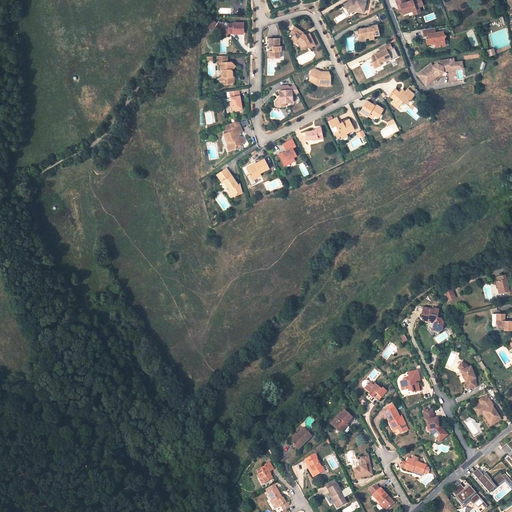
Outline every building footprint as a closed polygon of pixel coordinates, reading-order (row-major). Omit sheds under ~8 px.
[(352,8),(364,11),(366,0),(346,0),(345,1),(346,5),(345,7),(346,11),(349,10),(352,8)] [(405,0),(395,0),(398,6),(400,5),(401,8),(403,13),(412,10),(415,9),(415,7),(418,6),(423,5),(420,0),(414,0),(413,1),(412,0),(409,0),(406,1),(405,0)] [(387,12),(380,15),(383,21),(390,18),(387,12)] [(228,32),(233,32),(233,34),(243,34),(244,23),(233,23),(233,25),(229,24),(223,20),(222,23),(220,25),(217,23),(213,21),(208,28),(213,30),(214,27),(216,25),(219,26),(219,27),(223,30),(222,32),(227,35),(228,33),(228,32)] [(359,39),(369,37),(370,39),(374,38),(374,36),(379,35),(378,24),(371,25),(372,27),(368,27),(368,28),(366,29),(366,28),(359,29),(360,33),(358,33),(359,39)] [(298,41),(301,43),(303,47),(309,44),(310,46),(311,48),(316,45),(310,34),(306,36),(303,34),(304,33),(295,27),(291,33),(294,35),(293,37),(291,40),(296,44),(298,41)] [(435,27),(423,29),(424,36),(426,36),(427,42),(435,41),(435,43),(440,44),(444,42),(443,31),(435,32),(435,27)] [(283,51),(283,47),(280,47),(280,43),(280,39),(269,38),(269,43),(269,47),(271,47),(273,47),(273,51),(271,51),(270,51),(270,56),(275,57),(275,58),(280,58),(280,52),(283,51)] [(299,45),(301,48),(301,50),(310,46),(309,44),(303,47),(301,43),(298,41),(296,44),(299,45)] [(379,62),(383,60),(383,61),(391,58),(387,51),(393,48),(389,42),(378,47),(380,52),(372,56),(372,58),(373,60),(372,62),(375,67),(381,65),(379,62)] [(511,48),(510,45),(493,52),(492,48),(487,50),(489,56),(511,48)] [(222,65),(222,71),(225,71),(225,76),(222,79),(226,82),(226,85),(233,85),(236,82),(236,79),(234,77),(234,74),(234,72),(233,70),(237,67),(233,63),(229,63),(229,55),(219,56),(219,63),(222,65)] [(453,58),(438,60),(437,63),(433,66),(431,63),(417,74),(425,84),(433,78),(432,76),(437,73),(439,74),(443,71),(448,70),(448,67),(452,67),(454,64),(454,62),(453,58)] [(461,61),(454,62),(454,64),(452,67),(448,67),(448,70),(455,70),(455,69),(462,68),(461,61)] [(328,73),(320,72),(315,70),(311,72),(309,75),(311,76),(309,81),(318,85),(330,85),(330,76),(328,73)] [(279,91),(280,99),(279,100),(276,101),(275,103),(275,106),(277,108),(282,107),(282,104),(286,104),(293,103),(291,93),(295,93),(298,92),(295,84),(292,85),(290,88),(286,86),(281,86),(281,91),(279,91)] [(229,91),(230,97),(232,109),(235,109),(240,108),(242,108),(241,103),(242,102),(242,100),(240,100),(239,95),(238,95),(237,89),(229,91)] [(406,105),(413,97),(413,94),(408,90),(405,93),(403,91),(400,95),(399,93),(396,91),(391,97),(394,100),(391,104),(396,108),(399,104),(402,106),(403,106),(405,104),(406,105)] [(367,101),(360,112),(367,117),(368,116),(372,118),(374,115),(378,118),(384,109),(377,105),(375,106),(373,105),(367,101)] [(349,119),(340,123),(339,121),(331,124),(333,127),(337,126),(339,130),(335,132),(337,136),(341,135),(341,136),(347,133),(355,129),(349,119)] [(228,138),(229,142),(227,146),(229,150),(235,148),(236,145),(239,144),(244,142),(242,137),(239,136),(238,132),(242,131),(240,125),(226,130),(227,133),(224,134),(226,139),(228,138)] [(315,130),(310,131),(305,132),(307,140),(312,139),(317,138),(317,139),(318,139),(323,138),(321,127),(315,128),(316,130),(315,130)] [(296,156),(292,148),(295,146),(292,139),(283,144),(286,151),(279,154),(284,164),(288,162),(290,163),(295,161),(294,159),(293,157),(296,156)] [(250,174),(252,180),(255,178),(261,175),(260,172),(269,168),(264,159),(254,164),(255,165),(254,165),(252,165),(249,166),(252,173),(250,174)] [(227,185),(229,188),(228,192),(231,196),(232,195),(238,194),(237,192),(242,191),(240,183),(238,183),(235,179),(233,181),(230,177),(232,175),(227,167),(217,174),(220,178),(223,176),(226,179),(224,180),(224,181),(227,185)] [(498,280),(496,281),(499,293),(507,291),(508,294),(511,293),(511,287),(508,288),(505,274),(497,276),(498,280)] [(450,290),(443,293),(446,301),(453,299),(450,290)] [(434,330),(439,331),(442,329),(443,321),(441,317),(437,316),(439,308),(435,307),(433,308),(423,306),(421,316),(423,319),(425,320),(428,318),(430,321),(433,321),(432,327),(434,330)] [(505,314),(497,314),(496,327),(504,327),(504,330),(511,330),(511,321),(504,321),(505,314)] [(467,366),(461,360),(456,365),(461,369),(462,373),(461,373),(463,377),(463,376),(465,380),(466,387),(476,386),(475,377),(470,365),(468,366),(467,366)] [(420,381),(418,371),(408,373),(409,377),(404,379),(402,382),(399,382),(402,391),(407,389),(410,391),(412,391),(412,393),(420,391),(418,384),(416,384),(415,382),(420,381)] [(368,381),(362,388),(367,392),(366,394),(371,398),(372,396),(374,393),(380,397),(385,391),(381,387),(380,389),(373,383),(372,385),(368,381)] [(493,406),(486,395),(478,401),(481,404),(476,407),(481,414),(482,413),(485,417),(486,416),(491,423),(495,420),(496,422),(500,420),(492,407),(493,406)] [(400,433),(407,429),(404,424),(400,415),(398,416),(393,407),(383,412),(388,422),(390,421),(394,429),(397,427),(400,433)] [(336,421),(333,425),(341,432),(348,424),(346,423),(352,416),(344,409),(335,420),(336,421)] [(431,410),(422,411),(424,421),(426,430),(427,430),(429,429),(432,433),(435,434),(438,436),(441,436),(443,438),(446,435),(439,427),(437,428),(435,418),(432,419),(431,410)] [(485,417),(490,426),(496,422),(495,420),(491,423),(486,416),(485,417)] [(295,439),(291,443),(298,450),(311,435),(303,428),(293,438),(295,439)] [(429,429),(427,430),(438,442),(443,438),(441,436),(438,436),(435,434),(432,433),(429,429)] [(305,460),(312,472),(316,470),(318,474),(324,471),(315,454),(305,460)] [(360,467),(353,469),(355,478),(372,475),(368,456),(360,458),(362,466),(360,466),(360,467)] [(404,468),(403,469),(411,472),(412,469),(422,473),(422,472),(424,466),(425,465),(415,461),(417,458),(412,456),(411,460),(408,458),(406,463),(404,468)] [(265,465),(256,470),(260,478),(262,477),(264,482),(272,477),(269,471),(273,468),(269,461),(264,464),(265,465)] [(478,469),(473,473),(489,492),(505,479),(511,487),(511,481),(505,473),(502,475),(500,473),(492,479),(486,473),(483,475),(478,469)] [(348,504),(335,480),(326,485),(332,498),(331,499),(337,510),(348,504)] [(264,489),(272,501),(273,500),(277,507),(286,502),(282,495),(281,496),(273,483),(264,489)] [(464,490),(459,484),(449,493),(463,509),(471,503),(478,511),(483,507),(485,511),(489,507),(469,486),(464,490)] [(393,503),(380,488),(379,489),(376,485),(369,491),(373,495),(372,495),(380,503),(386,510),(393,503)]
